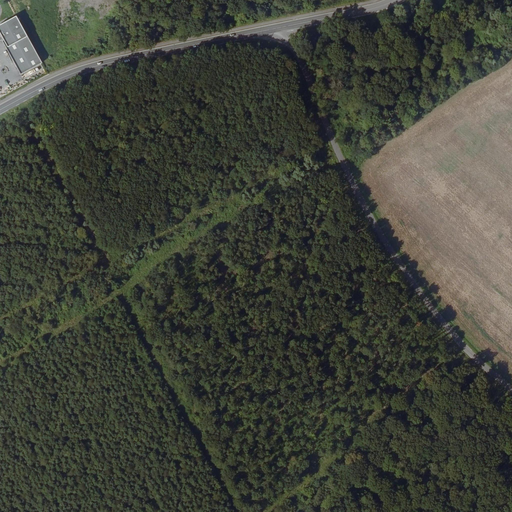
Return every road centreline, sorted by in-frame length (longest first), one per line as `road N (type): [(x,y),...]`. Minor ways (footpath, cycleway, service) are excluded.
road 1 (unclassified): [(283,26),(366,213),(473,359),(511,390)]
road 2 (secondary): [(283,26),(88,68),(0,110)]
